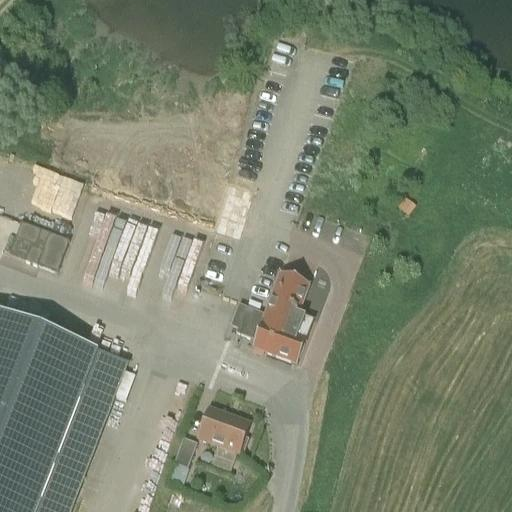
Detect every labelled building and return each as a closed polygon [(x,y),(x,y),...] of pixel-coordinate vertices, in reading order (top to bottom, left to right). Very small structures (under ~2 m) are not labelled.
[(269,54),(267,73),(291,75),(293,56),(269,54)] [(326,63),(315,95),(339,103),(350,71),(326,63)] [(266,185),(285,113),(250,104),(231,176),(266,185)] [(57,276),(69,244),(21,226),(9,258),(57,276)] [(286,262),(279,277),(264,318),(238,308),(230,330),(236,333),(235,337),(254,345),(252,352),(295,368),(305,342),(312,324),(304,321),(305,320),(299,317),(309,289),(305,287),(311,272),(286,262)] [(0,511),(70,511),(126,367),(0,318),(0,511)] [(237,458),(239,454),(242,455),(247,443),(243,441),(249,428),(207,413),(196,443),(237,458)] [(197,447),(184,442),(174,468),(187,473),(197,447)]
